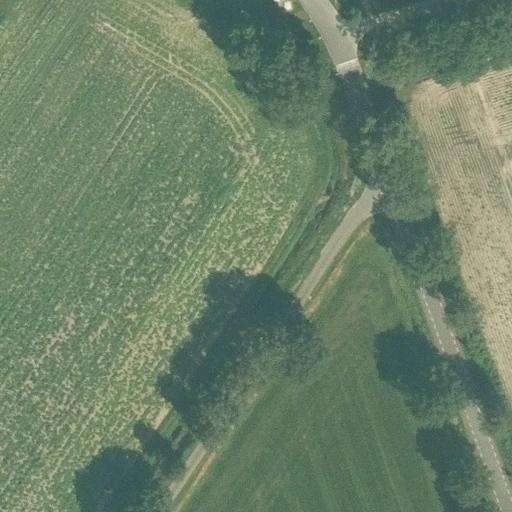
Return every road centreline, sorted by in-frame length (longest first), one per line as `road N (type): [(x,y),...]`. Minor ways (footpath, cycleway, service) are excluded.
road 1 (unclassified): [(160,511),(389,176)]
road 2 (tertiary): [(510,511),(389,176)]
road 3 (tertiary): [(389,176),(338,32),(314,0)]
